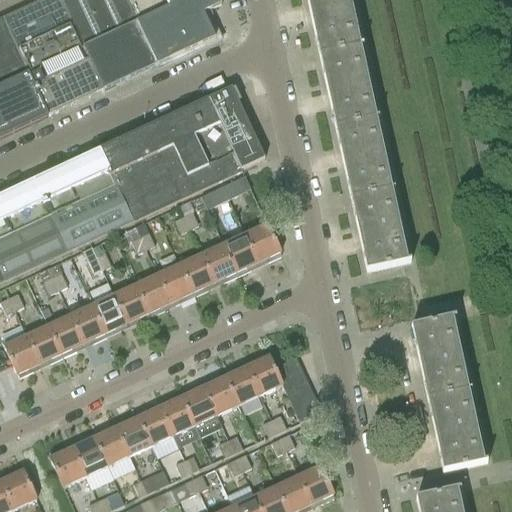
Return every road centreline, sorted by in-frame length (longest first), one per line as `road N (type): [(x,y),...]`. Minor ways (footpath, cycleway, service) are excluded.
road 1 (residential): [(0,440),(320,292)]
road 2 (unclassified): [(268,55),(0,179)]
road 3 (residential): [(320,292),(268,55)]
road 4 (residential): [(366,511),(320,292)]
